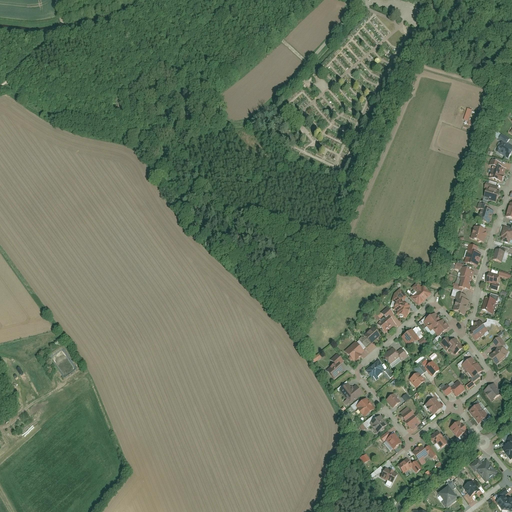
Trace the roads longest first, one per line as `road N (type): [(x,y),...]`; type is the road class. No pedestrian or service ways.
road 1 (residential): [(454,325),(432,300),(354,371),(412,443)]
road 2 (residential): [(511,180),(475,311),(464,322)]
